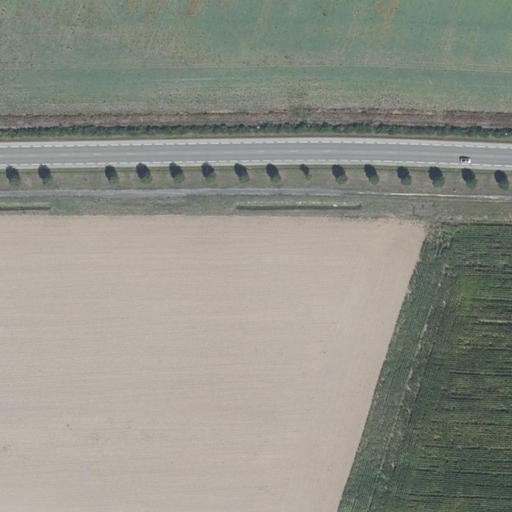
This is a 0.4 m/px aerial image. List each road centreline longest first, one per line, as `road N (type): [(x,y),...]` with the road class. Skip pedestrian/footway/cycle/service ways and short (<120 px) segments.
road 1 (track): [(511,200),(286,191),(0,194)]
road 2 (primary): [(511,157),(0,156)]
